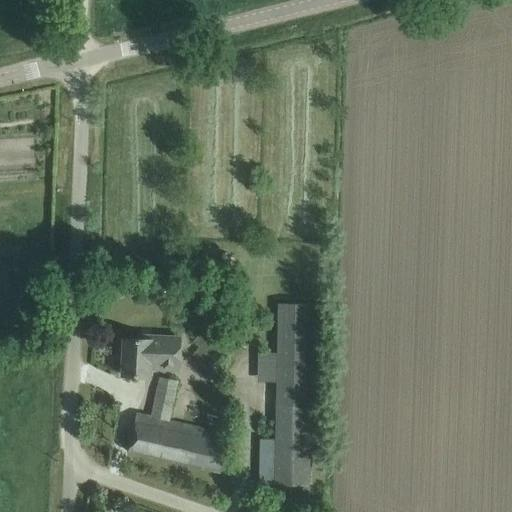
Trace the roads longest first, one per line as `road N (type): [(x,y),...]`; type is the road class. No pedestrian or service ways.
road 1 (unclassified): [(68,464),(80,61)]
road 2 (unclassified): [(80,61),(334,0)]
road 3 (unclassified): [(203,511),(68,464)]
